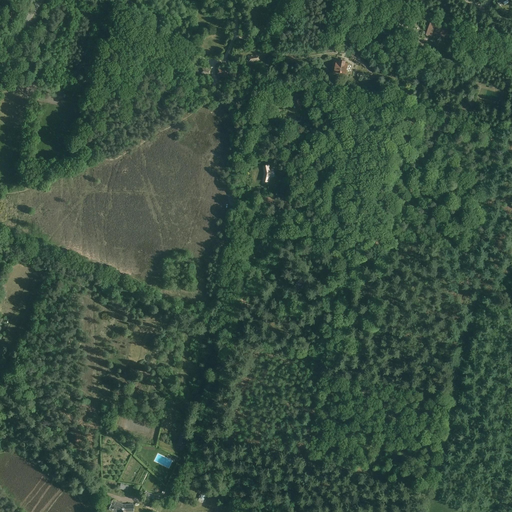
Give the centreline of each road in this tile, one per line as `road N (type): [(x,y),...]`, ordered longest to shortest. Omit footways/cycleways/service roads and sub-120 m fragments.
road 1 (track): [(224,61),(248,68),(346,51),(392,101),(511,132)]
road 2 (track): [(101,0),(141,34),(211,61),(224,61),(235,32),(231,0)]
road 3 (track): [(0,400),(90,488),(155,510)]
road 4 (track): [(236,66),(228,101),(238,139),(230,203),(251,210)]
